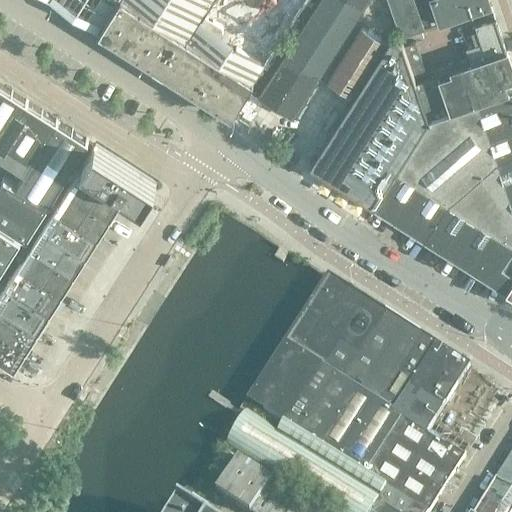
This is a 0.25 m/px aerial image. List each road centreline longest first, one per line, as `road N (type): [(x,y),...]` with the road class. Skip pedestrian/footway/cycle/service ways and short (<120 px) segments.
road 1 (unclassified): [(511,337),(216,143)]
road 2 (unclassified): [(43,418),(190,185)]
road 3 (unclassified): [(216,143),(0,0)]
road 4 (unclassified): [(0,64),(190,185)]
